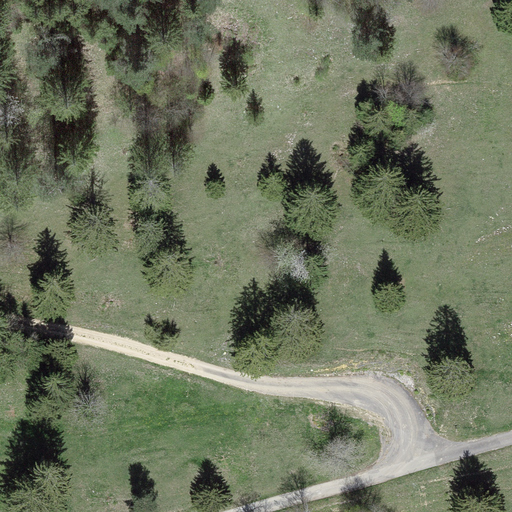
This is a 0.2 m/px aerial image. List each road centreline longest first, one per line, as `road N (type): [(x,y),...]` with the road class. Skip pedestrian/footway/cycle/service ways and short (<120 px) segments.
road 1 (track): [(407,471),(395,415),(368,401),(207,377),(0,329)]
road 2 (track): [(255,511),(511,442)]
